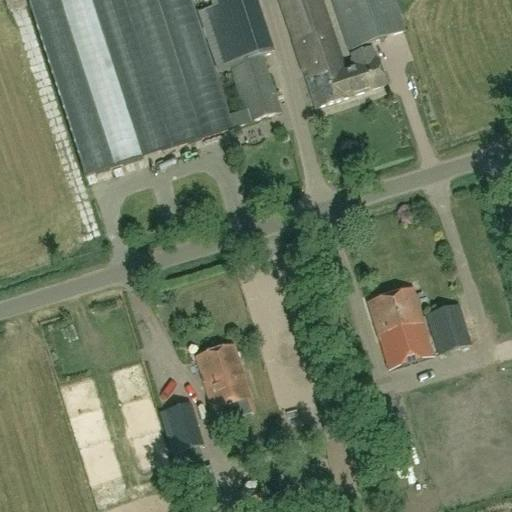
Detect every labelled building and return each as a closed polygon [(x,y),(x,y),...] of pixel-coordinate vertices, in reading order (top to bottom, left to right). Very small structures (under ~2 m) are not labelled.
[(203,13),(195,16),(189,0),(55,0),(30,8),(85,178),(176,148),(281,115),(263,59),(274,56),(255,0),(210,0),(214,10),(203,13)] [(352,101),(342,73),(317,0),(284,0),(279,2),(316,113),(352,101)] [(392,0),(330,0),(348,52),(404,33),(392,0)] [(342,73),(352,101),(354,100),(385,89),(377,64),(376,64),(372,51),(349,59),(353,70),(342,73)] [(489,286),(507,285),(506,265),(489,265),(489,286)] [(413,292),(368,306),(388,372),(432,359),(422,326),(423,325),(413,292)] [(459,309),(426,319),(438,357),(438,358),(471,348),(459,309)] [(234,347),(195,358),(211,413),(250,401),(234,347)] [(500,365),(450,378),(464,429),(501,419),(493,389),(506,386),(500,365)] [(321,408),(326,432),(348,428),(342,403),(321,408)] [(201,461),(198,450),(203,448),(191,406),(165,415),(177,456),(181,455),(185,466),(201,461)] [(496,443),(506,470),(511,467),(511,447),(509,439),(496,443)] [(224,511),(211,468),(192,474),(203,511),(224,511)] [(276,498),(272,486),(264,488),(268,501),(276,498)]
